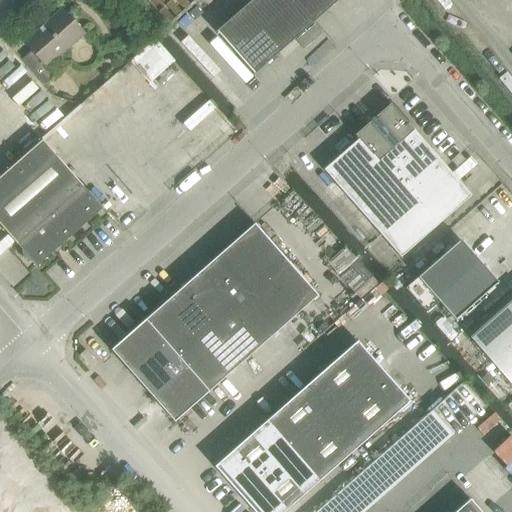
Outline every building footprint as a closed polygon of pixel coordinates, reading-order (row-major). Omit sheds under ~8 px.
[(253,76),(314,22),(294,0),(252,0),(215,33),(253,76)] [(339,0),(294,0),(314,22),(339,0)] [(47,68),(85,34),(62,9),(23,43),(31,52),(21,61),(44,86),(54,77),(47,68)] [(470,196),(407,125),(390,105),(354,136),(358,140),(323,171),(400,258),(470,196)] [(102,210),(89,195),(83,187),(42,141),(0,177),(0,225),(17,245),(36,267),(102,210)] [(286,261),(254,225),(236,240),(268,276),(286,261)] [(268,276),(236,240),(218,256),(250,292),(268,276)] [(497,284),(459,241),(417,278),(454,321),(497,284)] [(250,292),(218,256),(200,272),(232,308),(250,292)] [(317,296),(286,261),(268,276),(299,312),(317,296)] [(232,308),(200,272),(182,288),(214,324),(232,308)] [(299,312),(268,276),(250,292),(281,328),(299,312)] [(214,324),(182,288),(164,304),(196,340),(214,324)] [(281,328),(250,292),(232,308),(263,344),(281,328)] [(196,340),(164,304),(146,319),(167,343),(177,356),(196,340)] [(492,362),(511,344),(511,304),(473,340),(492,362)] [(263,344),(232,308),(214,324),(245,360),(263,344)] [(131,375),(167,343),(146,319),(110,351),(131,375)] [(245,360),(214,324),(196,340),(227,376),(245,360)] [(227,376),(196,340),(177,356),(188,368),(209,391),(227,376)] [(152,399),(188,368),(177,356),(167,343),(131,375),(152,399)] [(253,511),(283,511),(409,402),(356,343),(214,467),(253,511)] [(511,384),(511,344),(492,362),(511,384)] [(174,423),(209,391),(188,368),(152,399),(174,423)] [(364,511),(453,434),(432,410),(315,511),(364,511)] [(480,511),(469,500),(455,511),(480,511)]
